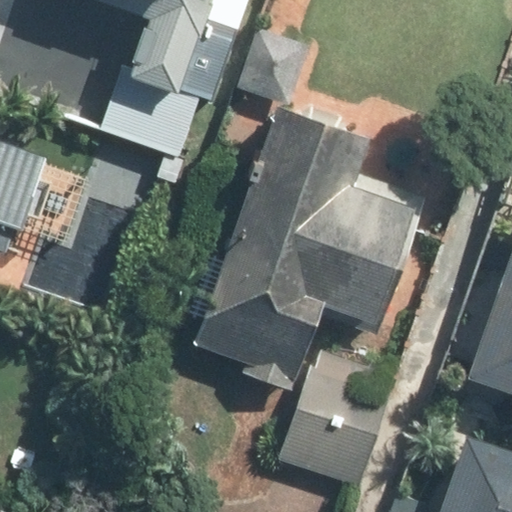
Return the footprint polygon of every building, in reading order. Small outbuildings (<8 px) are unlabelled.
[(221,0),(129,0),(157,9),(139,68),(196,85),(221,0)] [(315,38),(253,19),(235,79),(278,92),(202,342),(307,374),(281,462),(354,484),(393,356),(307,331),(317,296),(385,316),(423,190),(333,163),(351,103),(300,88),(315,38)] [(197,95),(121,70),(102,122),(181,150),(197,95)] [(0,252),(20,259),(56,148),(0,130),(0,252)] [(511,511),(511,249),(472,376),(511,388),(511,440),(455,423),(427,511),(511,511)]
